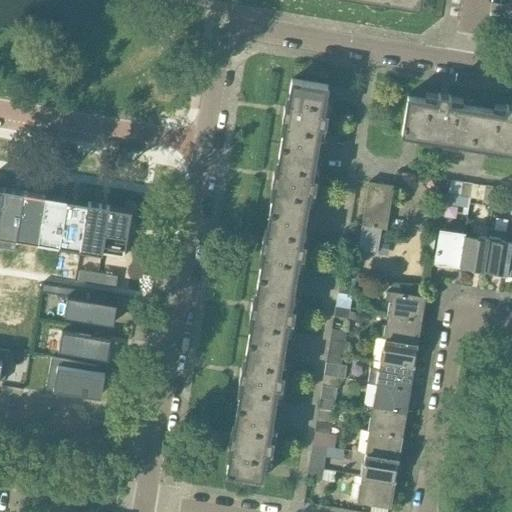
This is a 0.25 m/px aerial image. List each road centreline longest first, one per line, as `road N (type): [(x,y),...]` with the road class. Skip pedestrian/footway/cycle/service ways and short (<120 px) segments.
road 1 (residential): [(155,430),(202,154)]
road 2 (residential): [(511,320),(455,311),(422,511)]
road 3 (residential): [(460,67),(225,31)]
road 4 (residential): [(202,154),(0,117)]
road 5 (residential): [(0,404),(155,430)]
road 6 (residential): [(144,498),(0,475)]
road 7 (residential): [(202,154),(225,31)]
